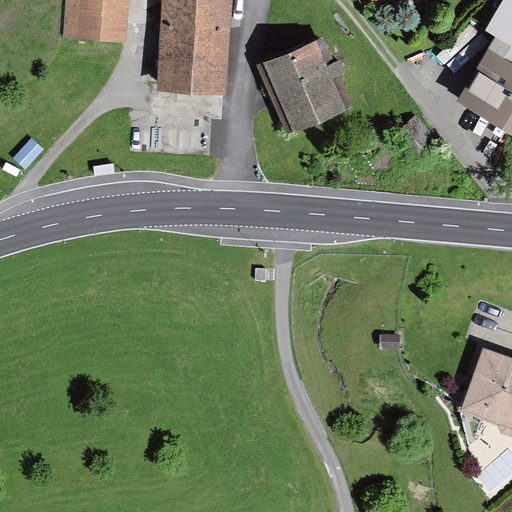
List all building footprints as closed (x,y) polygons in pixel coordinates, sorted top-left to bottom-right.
[(125,47),(129,0),(67,0),(64,42),(125,47)] [(163,0),(158,95),(226,99),(232,0),(163,0)] [(511,0),(507,0),(486,35),(497,42),(488,56),(511,70),(511,0)] [(322,43),(263,69),(294,139),(354,112),(340,81),(346,78),(340,65),(333,68),(322,43)] [(511,70),(488,56),(457,109),(511,142),(511,70)] [(400,333),(380,333),(380,347),(400,347),(400,333)] [(511,353),(487,345),(466,404),(499,416),(497,419),(502,426),(511,428),(511,353)]
